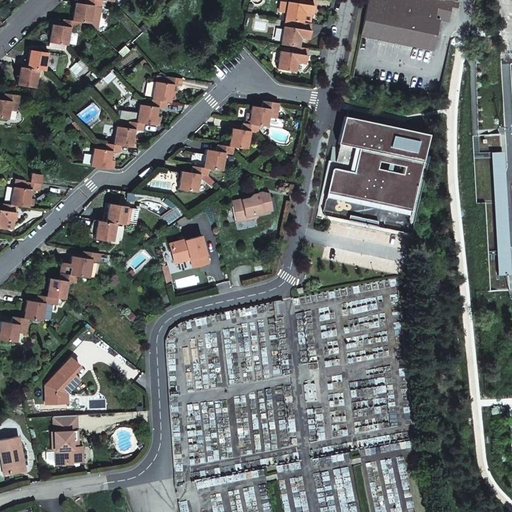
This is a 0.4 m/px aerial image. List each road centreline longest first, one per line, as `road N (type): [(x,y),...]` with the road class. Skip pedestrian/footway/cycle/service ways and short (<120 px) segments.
road 1 (residential): [(325,100),(283,284),(175,314),(156,340),(155,458),(128,479),(49,492)]
road 2 (residential): [(0,273),(99,179),(125,180),(230,83),(325,100)]
